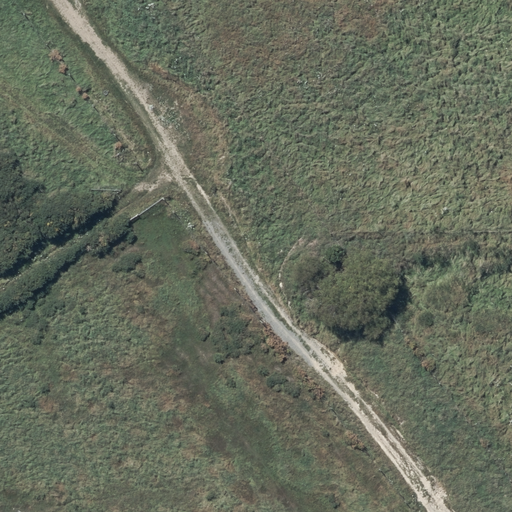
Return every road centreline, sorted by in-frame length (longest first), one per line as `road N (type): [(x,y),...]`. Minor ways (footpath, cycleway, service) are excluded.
road 1 (track): [(79,0),(230,249),(441,511)]
road 2 (track): [(200,190),(0,291)]
